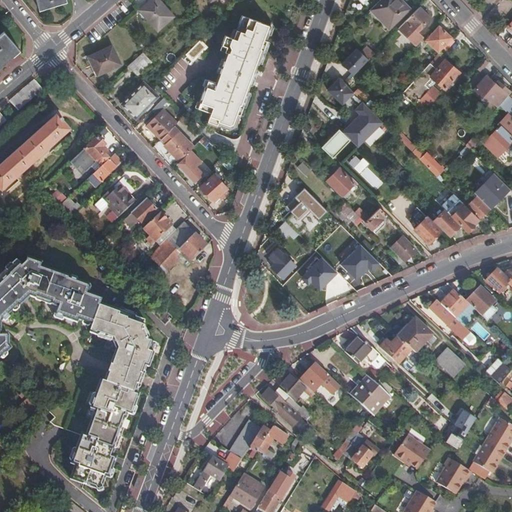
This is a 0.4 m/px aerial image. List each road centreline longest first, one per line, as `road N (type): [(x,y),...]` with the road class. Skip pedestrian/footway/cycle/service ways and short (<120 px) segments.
road 1 (unclassified): [(511,243),(298,333),(244,340),(209,328)]
road 2 (residential): [(238,243),(210,223),(49,50)]
road 3 (tertiary): [(238,243),(328,0)]
road 4 (tertiary): [(209,328),(142,511)]
road 5 (track): [(242,384),(389,511)]
road 6 (residential): [(511,493),(469,494),(454,508),(403,477)]
